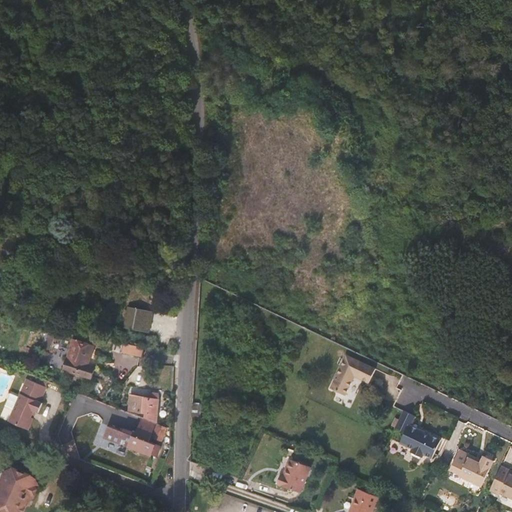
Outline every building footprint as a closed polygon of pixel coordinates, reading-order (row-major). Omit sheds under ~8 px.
[(141,329),(145,308),(127,304),(123,325),(141,329)] [(145,308),(141,329),(148,330),(152,309),(145,308)] [(94,343),(73,336),(62,366),(91,376),(95,365),(87,362),(94,343)] [(145,346),(124,341),(122,349),(143,354),(145,346)] [(372,375),(375,368),(347,355),(331,388),(346,395),(355,376),(369,382),(372,375)] [(46,385),(27,376),(8,418),(27,427),(33,416),(30,415),(34,407),(36,409),(38,410),(42,400),(40,399),(46,385)] [(148,397),(130,394),(128,407),(145,410),(144,418),(156,423),(159,393),(149,391),(148,397)] [(427,432),(411,425),(416,416),(412,415),(404,410),(395,427),(405,432),(400,443),(412,449),(411,451),(423,458),(425,455),(433,458),(442,440),(427,432)] [(168,428),(159,424),(153,437),(162,442),(168,428)] [(109,425),(104,436),(151,455),(155,444),(134,436),(135,433),(125,429),(124,431),(109,425)] [(481,460),(468,454),(459,449),(451,470),(461,474),(460,476),(482,487),(495,461),(489,458),(483,455),(481,460)] [(301,493),(312,467),(289,459),(283,474),(282,473),(280,479),(278,484),(301,493)] [(511,470),(502,465),(490,491),(500,496),(501,493),(511,498),(511,470)] [(11,466),(5,469),(0,480),(0,504),(17,511),(19,511),(27,497),(31,496),(37,483),(35,477),(11,466)] [(372,511),(378,499),(358,488),(356,494),(348,511),(372,511)]
